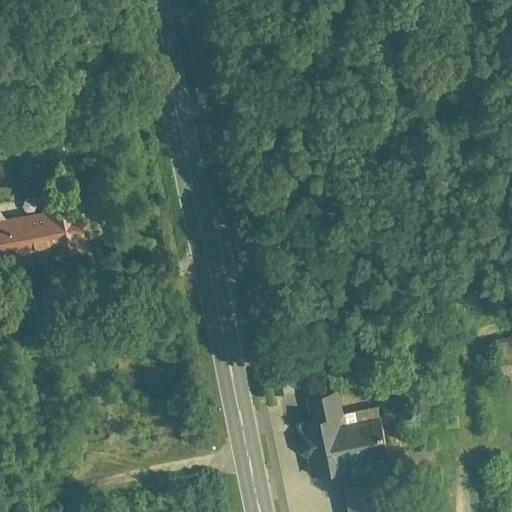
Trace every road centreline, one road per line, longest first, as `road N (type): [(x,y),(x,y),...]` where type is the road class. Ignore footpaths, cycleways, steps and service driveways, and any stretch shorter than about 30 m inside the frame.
road 1 (primary): [(257,511),(149,0)]
road 2 (track): [(20,511),(246,459)]
